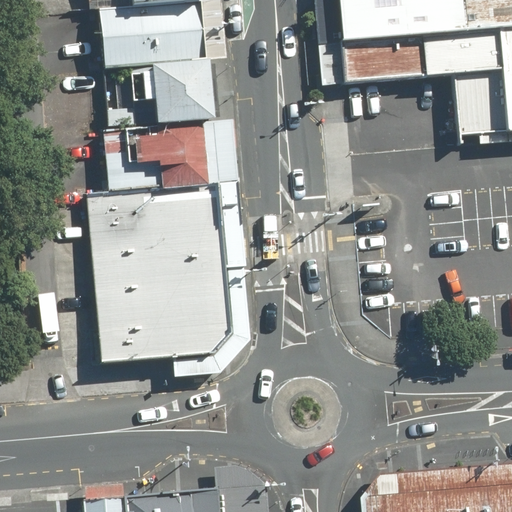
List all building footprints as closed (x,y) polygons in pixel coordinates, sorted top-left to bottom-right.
[(91,10),(195,2),(195,0),(80,0),(82,11),(91,10)] [(511,0),(333,0),(341,85),(446,77),(451,137),(511,131),(511,0)] [(96,70),(202,62),(195,2),(91,10),(96,70)] [(101,132),(207,123),(202,62),(96,70),(101,132)] [(105,193),(213,185),(207,123),(101,132),(105,193)] [(84,195),(98,362),(207,353),(226,331),(213,185),(105,193),(84,195)] [(511,511),(511,484),(377,496),(378,511),(511,511)] [(118,499),(118,511),(244,511),(242,490),(118,499)] [(80,502),(80,511),(118,511),(118,499),(80,502)]
